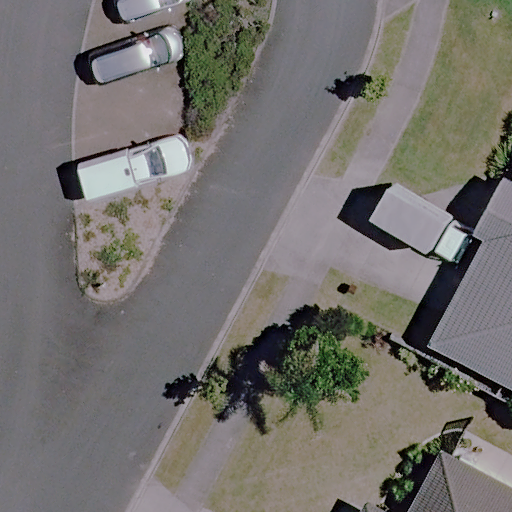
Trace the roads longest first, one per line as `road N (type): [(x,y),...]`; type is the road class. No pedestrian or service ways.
road 1 (residential): [(51,456),(146,325),(246,162),(306,27),(308,0)]
road 2 (residential): [(31,0),(10,131),(15,245)]
road 3 (residential): [(15,245),(51,456)]
